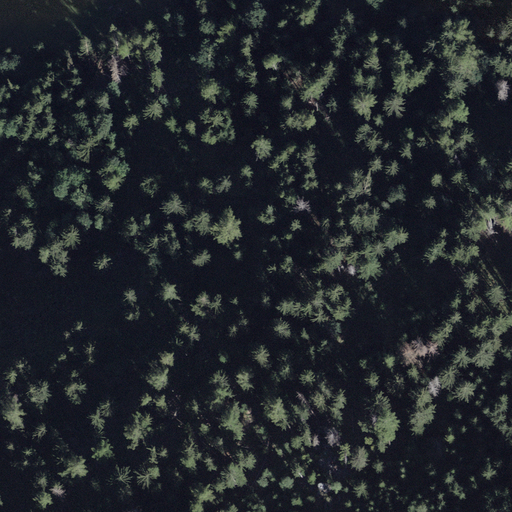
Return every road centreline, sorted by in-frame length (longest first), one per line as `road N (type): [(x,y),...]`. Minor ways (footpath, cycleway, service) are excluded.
road 1 (track): [(246,0),(206,88),(368,0)]
road 2 (track): [(317,220),(332,108),(365,27),(393,0)]
